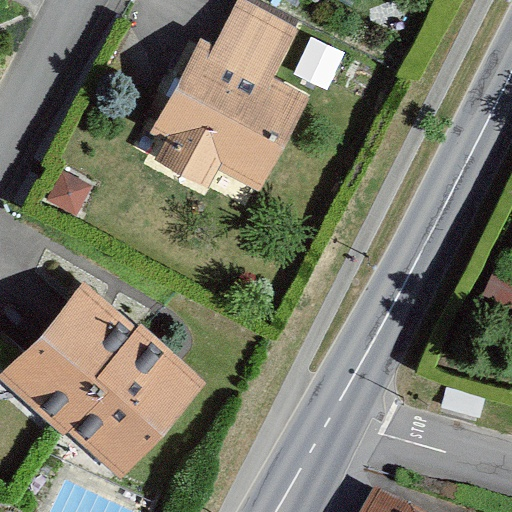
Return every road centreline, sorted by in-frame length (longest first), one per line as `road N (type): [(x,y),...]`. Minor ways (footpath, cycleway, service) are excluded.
road 1 (secondary): [(331,419),(511,61)]
road 2 (residential): [(511,470),(331,419)]
road 3 (residential): [(76,0),(0,142)]
